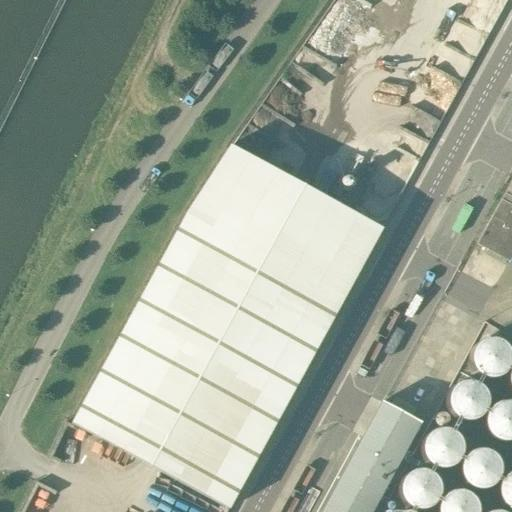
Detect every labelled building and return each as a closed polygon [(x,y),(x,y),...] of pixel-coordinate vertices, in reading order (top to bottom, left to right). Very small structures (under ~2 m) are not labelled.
[(228,145),(76,423),(227,505),(378,227),(228,145)] [(511,197),(505,193),(477,244),(508,262),(511,255),(511,197)] [(485,408),(462,384),(441,403),(464,428),(485,408)] [(320,511),(372,511),(422,421),(381,399),(320,511)] [(417,468),(445,476),(456,440),(428,432),(417,468)] [(464,457),(461,487),(486,489),(489,459),(464,457)] [(497,505),(511,508),(511,479),(503,478),(497,505)] [(467,511),(463,496),(436,504),(437,511),(467,511)]
